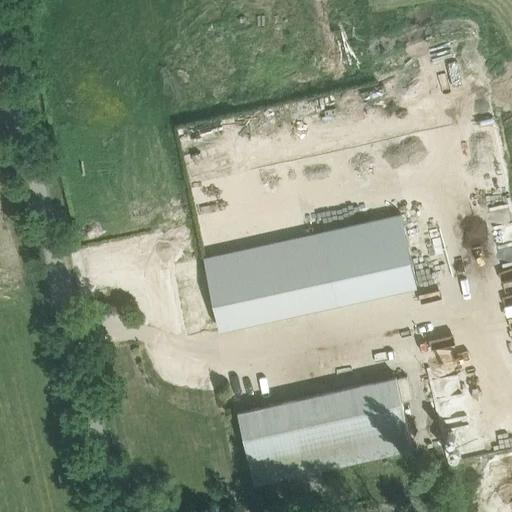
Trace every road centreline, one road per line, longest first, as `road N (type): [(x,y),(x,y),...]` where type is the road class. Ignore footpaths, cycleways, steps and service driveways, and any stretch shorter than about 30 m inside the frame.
road 1 (unclassified): [(129,511),(1,0)]
road 2 (unknown): [(76,291),(143,325),(204,341)]
